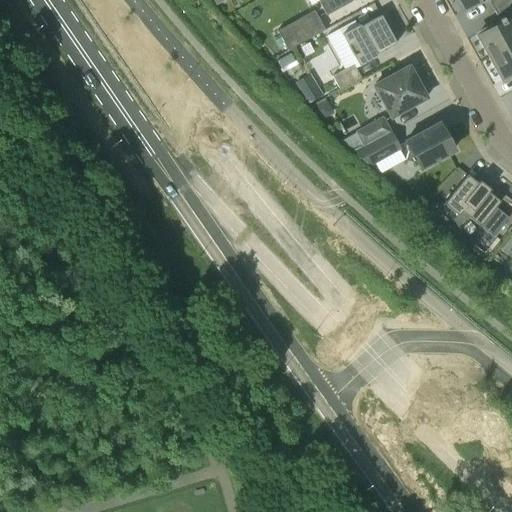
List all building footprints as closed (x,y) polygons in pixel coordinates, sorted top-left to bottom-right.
[(318,0),(317,1),(326,16),(355,0),(318,0)] [(492,11),(511,0),(458,0),(464,10),(480,1),(482,3),(487,1),(492,11)] [(477,35),(490,57),(511,45),(511,0),(492,11),(498,21),(493,23),(494,26),(477,35)] [(313,10),(276,31),(287,51),(324,30),(313,10)] [(376,57),(375,55),(396,44),(380,16),(360,27),(359,25),(357,26),(355,21),(326,37),(343,70),(331,76),(339,91),(360,79),(355,68),(376,57)] [(511,45),(490,57),(502,80),(511,74),(511,45)] [(372,87),(389,119),(426,98),(408,67),(372,87)] [(321,96),(311,79),(297,87),(307,104),(321,96)] [(327,100),(315,107),(322,119),(334,113),(327,100)] [(354,132),(362,147),(391,133),(382,116),(354,132)] [(415,163),(419,171),(455,151),(439,123),(404,142),(407,149),(404,160),(415,163)] [(391,133),(362,147),(351,152),(368,167),(400,150),(391,133)] [(461,211),(480,226),(499,202),(487,192),(486,193),(477,186),(478,185),(466,175),(443,204),(457,216),(461,211)] [(427,198),(418,189),(410,199),(419,207),(427,198)] [(429,216),(438,207),(428,199),(420,208),(429,216)]
